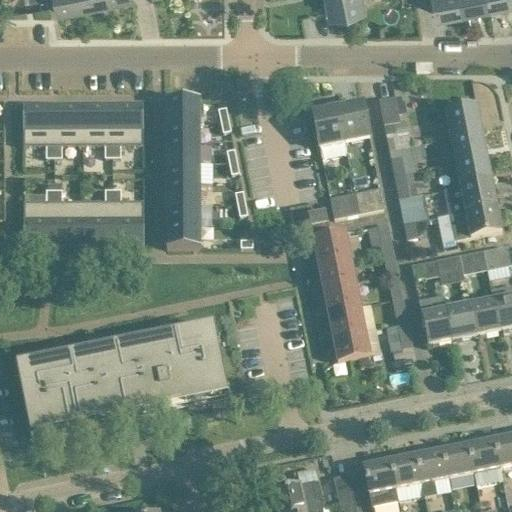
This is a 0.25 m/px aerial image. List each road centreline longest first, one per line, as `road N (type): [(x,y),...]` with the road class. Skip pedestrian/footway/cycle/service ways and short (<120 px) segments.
road 1 (unclassified): [(193,466),(511,398)]
road 2 (residential): [(248,58),(511,60)]
road 3 (residential): [(0,59),(248,58)]
road 4 (unclassified): [(0,507),(193,466)]
